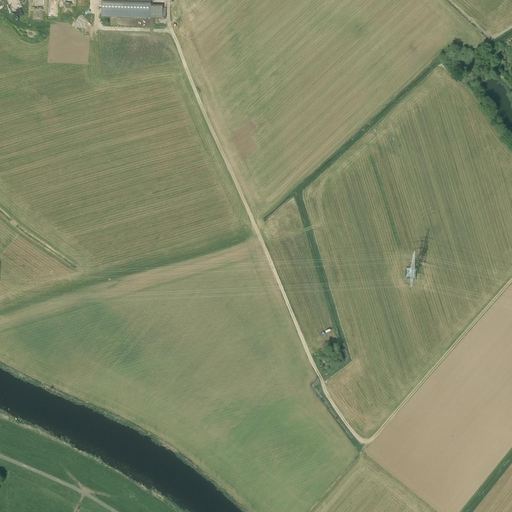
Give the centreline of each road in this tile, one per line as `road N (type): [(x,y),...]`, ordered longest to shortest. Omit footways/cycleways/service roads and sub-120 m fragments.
road 1 (track): [(167,0),(172,37),(318,382)]
road 2 (track): [(511,280),(362,451)]
